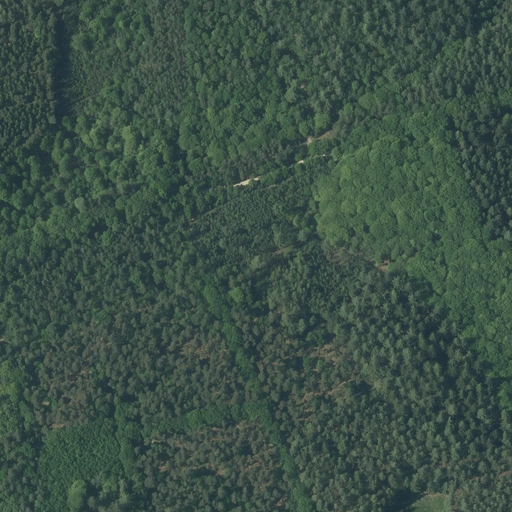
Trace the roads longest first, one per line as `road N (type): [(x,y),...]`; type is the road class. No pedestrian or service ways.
road 1 (track): [(161,188),(224,188),(422,122),(511,105)]
road 2 (track): [(175,189),(312,511)]
road 3 (track): [(161,188),(370,101),(424,70)]
road 4 (track): [(0,330),(36,511)]
road 5 (track): [(0,261),(161,188)]
road 6 (track): [(250,0),(309,159)]
road 7 (track): [(130,0),(194,23),(262,0)]
